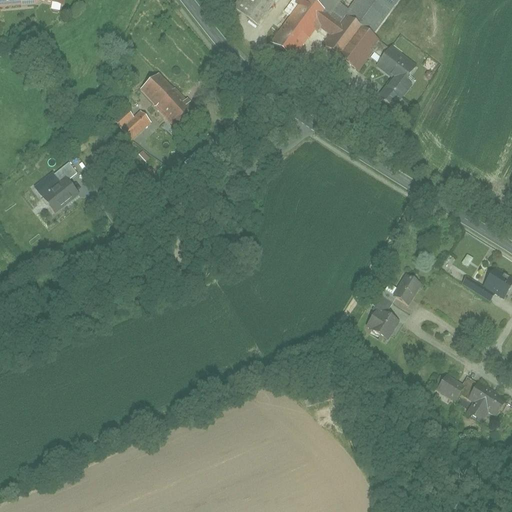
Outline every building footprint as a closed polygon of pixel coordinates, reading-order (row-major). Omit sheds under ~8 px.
[(0,0),(0,10),(54,10),(54,5),(66,7),(66,0),(0,0)] [(237,0),(232,8),(257,26),(276,0),(237,0)] [(380,41),(373,37),(395,6),(386,0),(356,0),(349,11),(340,4),(342,0),(300,0),(268,45),(295,64),(320,28),(332,36),(324,48),(357,72),(380,41)] [(416,85),(411,81),(421,67),(393,46),(377,67),(395,80),(382,97),(398,108),(416,85)] [(164,69),(141,90),(177,131),(200,110),(164,69)] [(139,112),(118,130),(132,147),(153,129),(139,112)] [(56,176),(62,184),(41,200),(54,216),(81,196),(74,187),(81,182),(69,166),(56,176)] [(511,289),(511,279),(494,269),(485,284),(467,273),(460,286),(487,303),(493,293),(506,300),(511,289)] [(406,278),(394,297),(411,307),(423,288),(406,278)] [(380,310),(367,328),(388,343),(401,325),(380,310)] [(451,380),(441,395),(456,406),(466,391),(451,380)] [(474,405),(468,415),(482,425),(489,416),(496,421),(511,399),(484,380),(469,402),(474,405)] [(301,391),(308,411),(338,401),(331,381),(301,391)]
